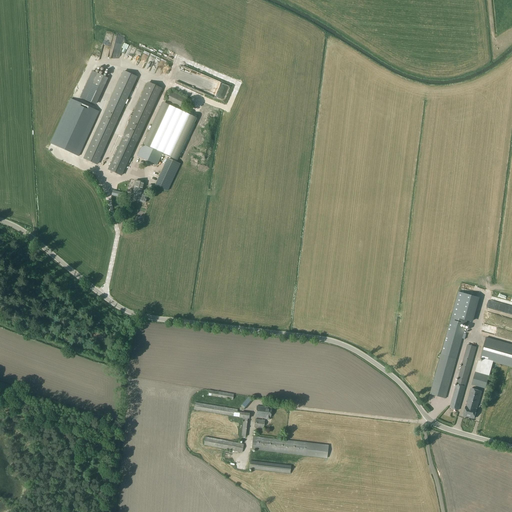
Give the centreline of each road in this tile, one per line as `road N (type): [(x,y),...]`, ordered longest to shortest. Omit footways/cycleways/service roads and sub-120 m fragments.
road 1 (unclassified): [(511,447),(438,425),(404,387),(336,342),(115,305),(0,220)]
road 2 (unknown): [(438,425),(462,340),(481,333),(487,307)]
